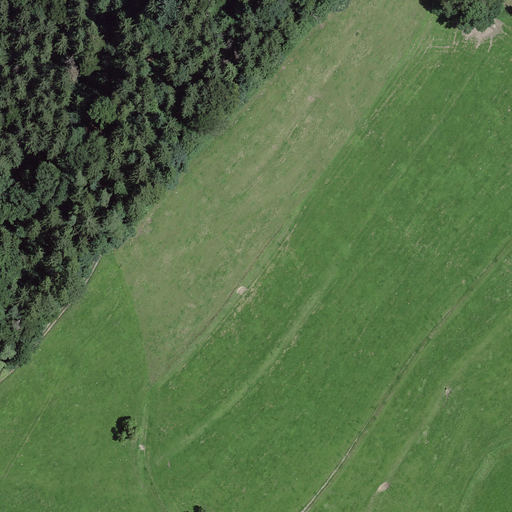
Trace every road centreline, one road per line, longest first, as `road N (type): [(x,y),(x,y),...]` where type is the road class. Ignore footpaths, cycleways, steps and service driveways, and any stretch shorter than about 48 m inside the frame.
road 1 (track): [(0,380),(77,296),(97,262),(99,121),(167,39),(185,0)]
road 2 (track): [(302,511),(511,238)]
